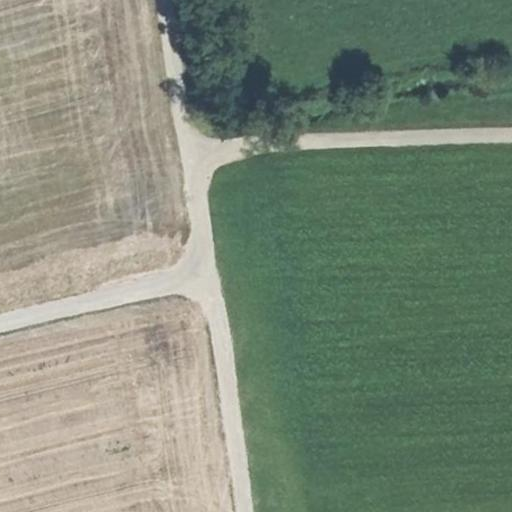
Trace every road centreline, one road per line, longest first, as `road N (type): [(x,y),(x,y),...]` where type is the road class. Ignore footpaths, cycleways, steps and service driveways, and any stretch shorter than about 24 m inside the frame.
road 1 (track): [(189,151),(243,511)]
road 2 (track): [(189,151),(252,141),(511,135)]
road 3 (track): [(0,326),(209,274)]
road 4 (track): [(167,0),(189,151)]
road 5 (track): [(249,0),(252,141)]
